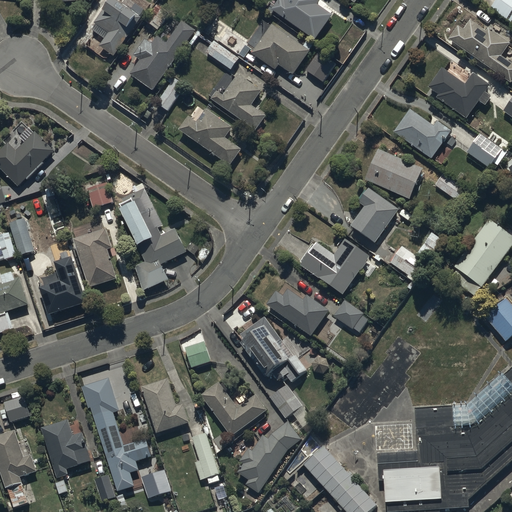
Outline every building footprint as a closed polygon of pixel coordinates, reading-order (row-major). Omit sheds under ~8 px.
[(140,17),(116,0),(113,0),(106,11),(105,10),(96,23),(111,34),(102,47),(116,57),(134,31),(131,30),(140,17)] [(285,0),(279,0),(272,10),(317,42),(335,16),(319,5),(322,0),(286,0),(286,1),(285,0)] [(511,0),(496,0),(491,8),(511,23),(511,22),(511,0)] [(159,31),(171,14),(164,9),(152,26),(159,31)] [(458,26),(449,39),(511,84),(511,82),(511,63),(502,57),(511,45),(489,29),(487,32),(471,20),(464,30),(458,26)] [(154,92),(196,32),(183,23),(168,44),(159,37),(153,45),(147,41),(136,56),(142,60),(131,76),(154,92)] [(305,45),(274,24),(253,54),(277,71),(281,65),(295,75),(311,52),(310,51),(315,44),(309,40),(305,45)] [(249,43),(228,28),(219,40),(240,55),(249,43)] [(240,59),(215,41),(207,53),(231,71),(240,59)] [(466,86),(443,69),(429,87),(439,95),(437,98),(467,120),(480,102),(486,106),(492,97),(486,92),(491,86),(474,74),(466,86)] [(218,92),(212,100),(257,132),(268,116),(253,105),(263,91),(240,75),(224,96),(218,92)] [(158,104),(169,111),(186,86),(171,76),(168,81),(172,83),(158,104)] [(210,91),(211,91),(212,90),(213,89),(214,88),(215,87),(215,86),(215,85),(215,84),(215,83),(215,82),(215,81),(214,80),(214,79),(213,78),(212,77),(211,77),(210,76),(209,76),(208,76),(207,76),(206,76),(205,76),(205,77),(204,77),(203,77),(203,78),(202,78),(202,79),(201,79),(201,80),(200,81),(200,82),(200,83),(200,84),(200,85),(200,86),(200,87),(201,87),(201,88),(201,89),(202,89),(202,90),(203,90),(204,90),(204,91),(205,91),(206,91),(207,92),(208,92),(209,91),(210,91)] [(511,99),(503,111),(511,117),(511,99)] [(190,117),(181,130),(231,166),(243,150),(226,138),(233,128),(207,109),(198,122),(190,117)] [(433,124),(411,109),(395,133),(433,159),(453,131),(438,120),(436,123),(435,122),(433,124)] [(0,166),(20,187),(27,179),(28,180),(45,164),(44,163),(56,151),(37,132),(35,133),(30,128),(20,137),(26,143),(18,151),(9,143),(0,151),(0,166)] [(481,135),(468,153),(490,169),(503,151),(481,135)] [(424,169),(379,150),(366,180),(411,200),(424,169)] [(471,194),(444,174),(435,186),(463,206),(471,194)] [(115,202),(108,183),(88,190),(95,209),(115,202)] [(170,280),(163,265),(188,253),(177,229),(163,236),(159,229),(164,226),(147,189),(121,201),(125,209),(122,210),(147,263),(136,268),(147,291),(170,280)] [(376,244),(400,210),(369,189),(359,203),(365,207),(351,226),(376,244)] [(26,219),(10,224),(21,257),(36,252),(26,219)] [(511,247),(511,231),(509,230),(507,233),(488,219),(454,267),(457,270),(451,279),(476,297),(482,288),(483,288),(511,247)] [(107,228),(75,239),(91,288),(118,280),(109,250),(114,248),(107,228)] [(19,257),(10,233),(0,236),(0,261),(6,259),(6,261),(19,257)] [(391,264),(408,275),(406,277),(412,282),(408,288),(411,290),(417,281),(443,241),(432,234),(417,256),(403,247),(391,264)] [(334,255),(317,243),(302,266),(344,295),(371,257),(345,239),(334,255)] [(59,274),(44,279),(46,286),(41,288),(50,316),(89,303),(74,256),(55,262),(59,274)] [(0,334),(16,329),(10,313),(31,306),(21,278),(16,279),(13,273),(2,277),(1,275),(0,275),(0,334)] [(277,291),(267,305),(312,337),(330,311),(308,296),(307,297),(291,285),(283,296),(277,291)] [(511,304),(507,298),(485,315),(507,343),(511,338),(511,304)] [(364,314),(345,301),(334,316),(354,330),(355,329),(360,333),(369,320),(363,316),(364,314)] [(240,344),(267,378),(272,374),(279,382),(287,376),(293,383),(309,371),(296,355),(295,356),(264,317),(241,336),(244,340),(240,344)] [(205,342),(186,349),(192,369),(212,362),(205,342)] [(511,370),(506,376),(503,374),(469,405),(416,407),(418,451),(379,453),(380,480),(386,480),(387,511),(401,511),(417,511),(440,511),(440,510),(469,509),(469,500),(511,461),(511,370)] [(121,412),(111,379),(83,388),(90,409),(91,409),(119,493),(137,487),(132,474),(141,471),(138,462),(154,457),(148,439),(126,447),(115,414),(121,412)] [(169,379),(143,387),(159,435),(192,424),(186,404),(178,407),(169,379)] [(210,406),(209,407),(233,436),(268,411),(257,396),(242,406),(241,406),(240,406),(239,406),(238,405),(238,406),(237,406),(236,406),(219,383),(203,395),(210,406)] [(313,421),(287,385),(271,398),(287,419),(294,414),(303,428),(313,421)] [(6,402),(12,423),(32,417),(26,397),(21,398),(19,392),(12,394),(14,400),(6,402)] [(69,420),(43,429),(59,479),(71,476),(69,469),(93,461),(84,433),(74,435),(69,420)] [(260,494),(289,450),(302,440),(289,422),(271,434),(268,439),(263,435),(252,451),(249,449),(247,452),(243,450),(239,456),(242,458),(240,462),(243,464),(238,473),(249,480),(246,485),(260,494)] [(17,430),(0,435),(0,465),(7,489),(9,488),(15,508),(30,503),(22,477),(39,472),(33,455),(25,458),(17,430)] [(220,475),(206,434),(193,438),(202,463),(197,464),(203,481),(208,479),(210,485),(220,481),(219,476),(220,475)] [(371,511),(378,506),(324,447),(305,465),(347,511),(371,511)] [(173,492),(166,470),(143,478),(150,500),(173,492)] [(110,476),(96,480),(103,503),(118,498),(110,476)]
